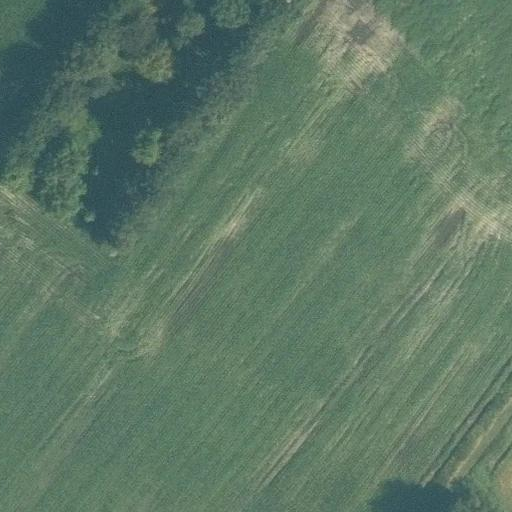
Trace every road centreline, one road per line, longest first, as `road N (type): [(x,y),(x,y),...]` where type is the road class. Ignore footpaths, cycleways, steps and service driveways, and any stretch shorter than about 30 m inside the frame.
road 1 (residential): [(153,511),(278,333),(329,368)]
road 2 (residential): [(329,368),(465,464),(510,511)]
road 3 (residential): [(419,243),(239,119)]
road 4 (residential): [(419,243),(511,114)]
road 5 (residential): [(329,368),(419,243)]
road 6 (track): [(430,511),(511,402)]
road 7 (residential): [(0,438),(101,511)]
road 8 (residential): [(409,0),(511,71)]
